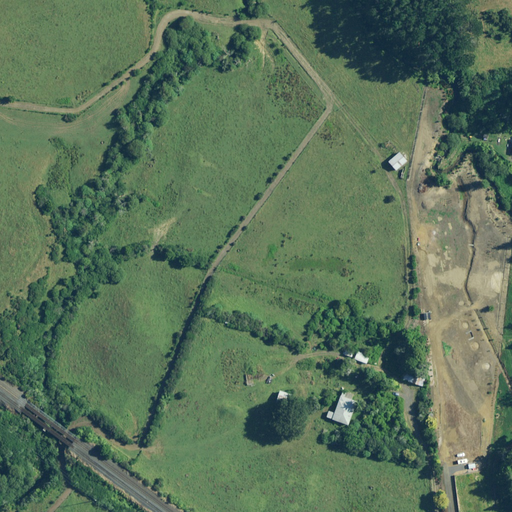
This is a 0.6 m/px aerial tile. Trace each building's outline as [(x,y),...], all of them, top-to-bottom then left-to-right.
[(407,161),(400,153),(389,162),(396,171),(407,161)] [(371,356),(358,351),(355,359),(367,364),(371,356)] [(425,379),(406,372),(403,380),(422,387),(425,379)] [(293,395),(281,391),(276,404),(288,408),(293,395)] [(350,395),(343,392),(335,413),(330,411),(327,417),(350,426),(360,402),(349,398),(350,395)]
